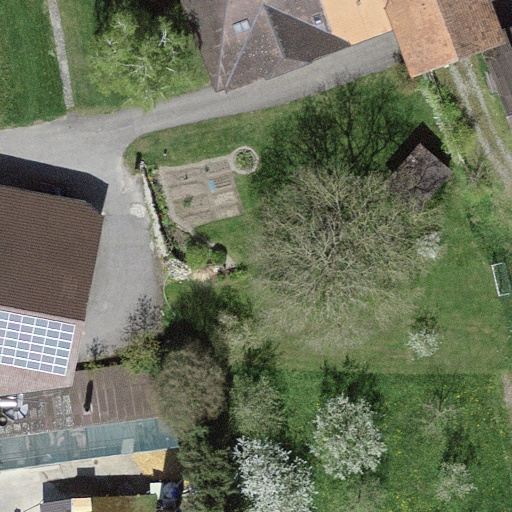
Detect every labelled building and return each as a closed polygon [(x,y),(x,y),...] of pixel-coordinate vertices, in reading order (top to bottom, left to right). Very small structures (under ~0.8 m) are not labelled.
[(205,0),(227,57),(379,0),(404,0),(426,56),(484,35),(470,0),(205,0)] [(426,56),(466,164),(511,146),(511,39),(496,45),(494,38),(486,40),(484,35),(426,56)] [(423,150),(392,186),(416,208),(448,172),(423,150)] [(0,383),(60,375),(90,213),(0,196),(0,383)] [(0,439),(184,413),(176,358),(60,375),(0,383),(0,439)] [(76,500),(76,511),(154,511),(154,497),(76,500)]
